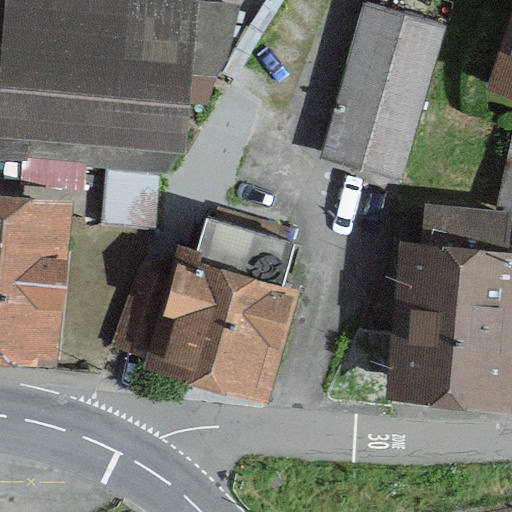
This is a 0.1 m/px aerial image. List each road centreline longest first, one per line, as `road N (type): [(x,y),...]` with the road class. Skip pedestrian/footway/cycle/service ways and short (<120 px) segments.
road 1 (residential): [(131,459),(187,429),(511,429)]
road 2 (secondary): [(0,416),(131,459)]
